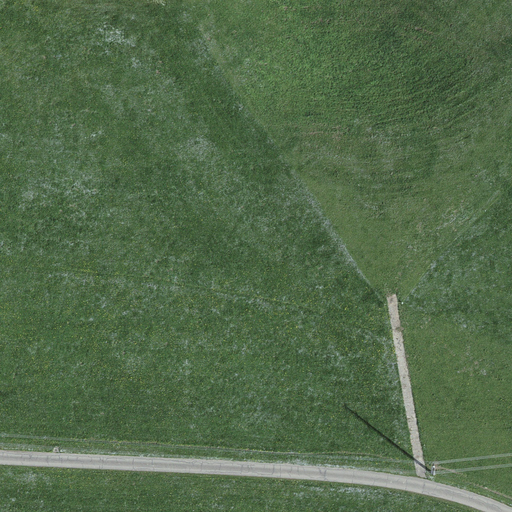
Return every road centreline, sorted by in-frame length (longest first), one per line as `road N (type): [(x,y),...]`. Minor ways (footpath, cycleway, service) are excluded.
road 1 (track): [(503,511),(445,492),(347,476),(0,457)]
road 2 (track): [(391,299),(422,487)]
